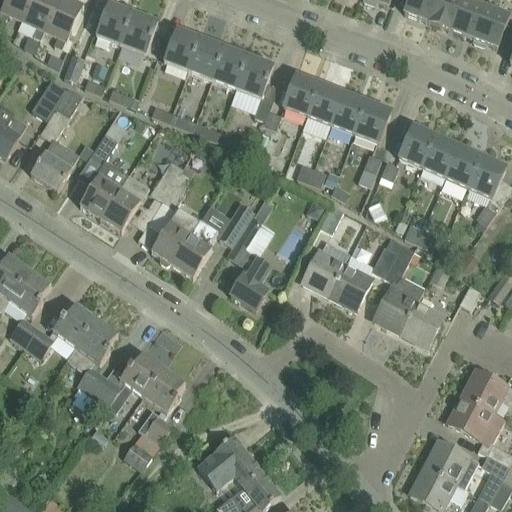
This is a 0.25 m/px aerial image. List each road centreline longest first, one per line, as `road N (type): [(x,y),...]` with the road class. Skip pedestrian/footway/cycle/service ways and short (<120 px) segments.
road 1 (residential): [(258,376),(206,332),(0,198)]
road 2 (residential): [(511,112),(245,0)]
road 3 (residential): [(357,487),(406,419),(398,385),(318,335),(258,376)]
road 4 (track): [(130,511),(181,451),(284,403)]
road 5 (residential): [(357,487),(258,376)]
